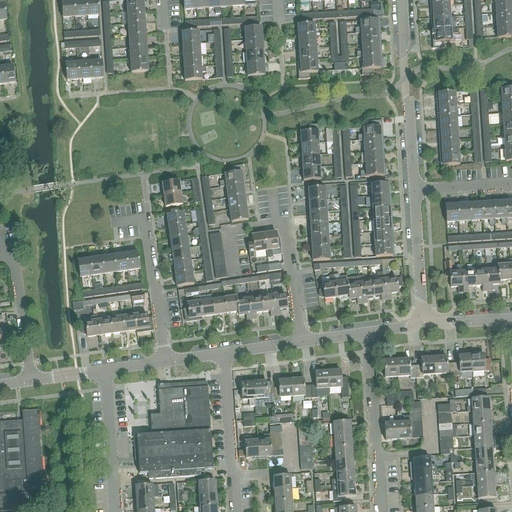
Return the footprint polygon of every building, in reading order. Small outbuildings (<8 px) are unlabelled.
[(69,0),(70,1),(62,2),(63,19),(75,18),(74,1),(73,0),(69,0)] [(81,0),(82,0),(74,1),(75,18),(87,17),(86,0),(85,0),(81,0)] [(86,0),(87,17),(99,16),(98,0),(86,0)] [(126,1),(127,13),(144,12),(144,0),(126,1)] [(196,10),(195,0),(183,0),(184,11),(196,10)] [(208,9),(207,0),(195,0),(196,10),(208,9)] [(220,9),(219,0),(207,0),(208,9),(220,9)] [(219,0),(220,9),(232,8),(231,0),(219,0)] [(511,1),(496,3),(497,15),(511,13),(511,1)] [(451,6),(433,7),(434,19),(451,18),(451,6)] [(127,13),(128,25),(145,24),(144,12),(127,13)] [(511,13),(497,15),(498,27),(511,26),(511,13)] [(434,19),(435,31),(452,30),(452,23),(456,23),(455,18),(451,18),(434,19)] [(377,21),(361,22),(361,29),(355,30),(355,35),(362,34),(378,33),(377,21)] [(128,25),(129,38),(146,37),(145,24),(128,25)] [(297,26),(298,38),(315,37),(314,25),(297,26)] [(511,26),(498,27),(498,39),(511,38),(511,39),(511,38),(511,26)] [(244,29),(245,42),(262,40),(261,28),(244,29)] [(452,30),(435,31),(433,31),(434,49),(433,49),(445,48),(444,48),(443,43),(453,42),(452,30)] [(182,34),(183,46),(200,45),(199,32),(182,34)] [(362,34),(362,46),(379,45),(378,33),(362,34)] [(129,38),(130,50),(147,49),(146,37),(129,38)] [(298,38),(299,50),(316,49),(315,37),(298,38)] [(245,42),(246,54),(263,53),(262,40),(245,42)] [(183,46),(183,58),(200,57),(200,45),(183,46)] [(379,45),(362,46),(363,54),(357,54),(357,59),(363,59),(380,57),(379,45)] [(130,50),(130,62),(148,61),(147,49),(130,50)] [(299,50),(300,62),(317,61),(316,49),(299,50)] [(246,54),(247,66),(264,65),(263,53),(246,54)] [(183,58),(184,70),(201,69),(200,57),(183,58)] [(380,57),(363,59),(364,64),(362,64),(363,76),(362,76),(362,77),(373,76),(373,75),(372,75),(372,70),(380,70),(380,57)] [(148,61),(130,62),(131,74),(148,73),(148,61)] [(317,61),(300,62),(300,68),(298,68),(299,80),(298,80),(298,81),(310,80),(310,79),(309,79),(309,74),(317,73),(317,61)] [(102,62),(90,63),(91,80),(103,79),(102,62)] [(90,63),(78,64),(79,81),(91,80),(90,63)] [(79,81),(78,64),(66,64),(67,82),(79,81)] [(346,71),(346,64),(340,64),(334,65),(334,72),(346,71)] [(264,65),(247,66),(248,78),(265,77),(264,65)] [(4,85),(16,83),(13,66),(1,68),(4,85)] [(205,69),(201,69),(184,70),(185,82),(202,81),(202,73),(205,73),(205,69)] [(511,88),(502,90),(502,102),(511,101),(511,88)] [(438,94),(439,106),(456,105),(455,92),(438,94)] [(511,101),(502,102),(503,114),(511,113),(511,101)] [(439,106),(439,118),(456,117),(456,105),(439,106)] [(511,113),(503,114),(504,126),(511,125),(511,113)] [(122,126),(157,127),(157,115),(122,115),(122,126)] [(439,118),(440,130),(457,129),(456,117),(439,118)] [(175,118),(161,119),(162,134),(176,134),(175,118)] [(383,122),(371,123),(372,123),(372,128),(363,129),(364,136),(358,136),(358,142),(364,141),(382,140),(381,134),(382,134),(382,122),(383,122)] [(301,133),(301,145),(318,144),(318,139),(319,138),(318,126),(319,126),(308,127),(309,127),(309,132),(301,133)] [(440,130),(441,142),(458,141),(457,129),(440,130)] [(382,152),(382,140),(364,141),(365,153),(382,152)] [(441,142),(442,155),(460,154),(458,141),(441,142)] [(318,144),(301,145),(302,158),(319,156),(318,144)] [(382,152),(365,153),(366,166),(383,165),(382,152)] [(460,154),(442,155),(443,167),(461,166),(460,154)] [(303,170),(320,169),(319,156),(302,158),(303,170)] [(366,172),(360,172),(360,178),(384,177),(383,165),(366,166),(366,172)] [(226,187),(243,185),(242,179),(244,179),(242,167),(243,167),(232,168),(232,169),(233,169),(234,174),(224,175),(225,181),(220,182),(220,188),(226,187)] [(320,169),(303,170),(304,182),(320,181),(320,169)] [(162,184),(164,196),(181,194),(179,182),(162,184)] [(226,187),(228,199),(244,197),(243,185),(226,187)] [(388,185),(371,186),(372,198),(388,197),(388,185)] [(326,201),(325,188),(308,190),(309,202),(326,201)] [(181,194),(164,196),(166,208),(183,206),(181,194)] [(228,199),(229,211),(246,209),(244,197),(228,199)] [(388,197),(372,198),(372,210),(389,209),(388,197)] [(327,213),(326,201),(309,202),(310,214),(327,213)] [(482,204),(483,221),(489,221),(489,226),(495,225),(495,220),(494,203),(482,204)] [(506,203),(494,203),(495,220),(501,220),(501,225),(507,225),(507,220),(506,203)] [(482,204),(470,205),(471,222),(483,221),(482,204)] [(470,205),(458,206),(459,223),(471,222),(470,205)] [(459,223),(458,206),(446,207),(447,224),(459,223)] [(246,209),(229,211),(231,223),(248,221),(246,209)] [(389,209),(372,210),(373,222),(390,221),(389,209)] [(167,215),(169,227),(186,225),(184,213),(167,215)] [(327,225),(327,213),(310,214),(311,226),(327,225)] [(390,221),(373,222),(374,234),(391,233),(390,221)] [(228,224),(218,227),(219,233),(229,230),(228,224)] [(169,227),(170,239),(187,237),(186,225),(169,227)] [(327,225),(311,226),(311,238),(328,237),(327,225)] [(276,233),(264,235),(266,252),(267,259),(273,259),(272,251),(282,250),(280,239),(277,240),(276,233)] [(391,233),(374,234),(375,246),(391,245),(391,233)] [(266,252),(264,235),(251,237),(252,241),(247,242),(250,259),(256,258),(255,254),(266,252)] [(170,239),(172,251),(189,249),(187,237),(170,239)] [(328,237),(311,238),(312,250),(329,249),(328,237)] [(391,245),(375,246),(375,258),(392,257),(391,245)] [(172,251),(174,263),(190,261),(189,249),(172,251)] [(329,249),(312,250),(313,262),(330,261),(329,249)] [(138,253),(126,255),(128,272),(140,270),(138,253)] [(126,255),(113,256),(116,274),(128,272),(126,255)] [(113,256),(101,258),(104,275),(116,274),(113,256)] [(101,258),(89,260),(92,277),(104,275),(101,258)] [(92,277),(89,260),(77,262),(80,279),(92,277)] [(174,263),(175,276),(192,273),(190,261),(174,263)] [(269,272),(268,266),(263,266),(262,264),(258,264),(257,267),(256,267),(257,274),(269,272)] [(268,266),(269,272),(281,271),(280,264),(268,266)] [(457,267),(457,273),(450,273),(451,289),(458,288),(459,294),(464,294),(462,273),(461,266),(457,267)] [(498,266),(498,270),(499,270),(500,282),(511,281),(511,266),(498,266)] [(388,267),(381,268),(382,273),(386,301),(391,300),(390,295),(398,294),(396,279),(389,280),(388,267)] [(498,270),(486,271),(488,292),(492,292),(492,286),(500,286),(500,282),(499,270),(498,270)] [(486,271),(474,272),(475,287),(483,287),(483,293),(488,292),(486,271)] [(474,272),(462,273),(464,294),(468,294),(468,288),(475,287),(474,272)] [(192,273),(175,276),(177,288),(194,285),(192,273)] [(378,281),(372,282),(374,297),(375,297),(376,299),(379,299),(380,296),(381,296),(382,302),(386,301),(382,273),(377,273),(378,281)] [(339,275),(333,276),(337,298),(341,298),(342,301),(349,300),(346,279),(346,277),(339,278),(339,275)] [(329,277),(330,284),(322,285),(325,300),(337,298),(333,276),(329,277)] [(359,277),(346,279),(349,300),(349,301),(350,301),(352,303),(356,302),(357,300),(358,305),(363,305),(359,277)] [(372,282),(365,283),(364,277),(359,277),(363,305),(368,304),(367,298),(368,298),(369,300),(372,300),(373,297),(374,297),(372,282)] [(285,294),(278,296),(277,291),(272,292),(272,296),(273,296),(276,317),(281,316),(280,311),(281,311),(282,312),(286,312),(286,310),(287,310),(285,294)] [(261,298),(254,299),(253,294),(248,295),(252,320),(257,319),(256,314),(263,313),(261,298)] [(243,296),(243,300),(237,301),(236,301),(238,313),(239,317),(246,316),(247,321),(252,320),(248,295),(243,296)] [(202,318),(199,302),(200,302),(199,296),(193,297),(194,303),(187,304),(188,309),(184,310),(186,322),(188,323),(196,322),(197,320),(197,319),(202,318)] [(272,296),(261,298),(263,313),(270,312),(271,317),(276,317),(273,296),(272,296)] [(226,315),(238,313),(236,301),(237,301),(236,297),(224,299),(226,315)] [(214,316),(226,315),(224,299),(212,300),(214,316)] [(202,318),(214,316),(212,300),(200,302),(199,302),(202,318)] [(146,314),(134,316),(136,331),(141,330),(141,332),(143,333),(152,332),(153,330),(151,319),(147,320),(146,314)] [(134,316),(122,318),(124,333),(136,331),(134,316)] [(97,317),(91,317),(92,322),(85,323),(82,324),(81,326),(82,334),(84,336),(87,335),(87,338),(100,337),(97,317)] [(100,337),(112,335),(110,320),(102,321),(101,317),(97,317),(100,337)] [(122,318),(110,320),(112,335),(124,333),(122,318)] [(484,355),(472,356),(473,372),(485,372),(484,355)] [(459,364),(453,364),(454,376),(460,376),(460,373),(473,372),(472,356),(459,357),(459,364)] [(447,357),(434,358),(435,375),(448,374),(448,377),(454,376),(453,364),(447,364),(447,357)] [(422,366),(416,367),(417,379),(424,378),(424,376),(435,375),(434,358),(422,359),(422,366)] [(385,378),(398,377),(397,360),(384,361),(385,378)] [(397,360),(398,377),(410,376),(410,379),(417,379),(416,367),(410,367),(409,360),(397,360)] [(341,371),(328,372),(329,389),(342,388),(342,399),(349,399),(348,377),(341,378),(341,371)] [(316,386),(310,386),(311,399),(318,398),(317,390),(329,389),(328,372),(315,373),(316,386)] [(304,379),(291,380),(292,398),(304,397),(305,399),(311,399),(310,386),(305,386),(304,379)] [(267,382),(262,382),(261,380),(254,380),(254,383),(255,405),(260,404),(260,400),(267,399),(268,402),(274,401),(273,389),(267,389),(267,382)] [(279,388),(273,389),(274,401),(280,401),(280,398),(292,398),(291,380),(278,381),(279,388)] [(242,401),(249,400),(249,408),(255,407),(255,405),(254,383),(241,384),(242,401)] [(152,436),(137,437),(139,468),(139,472),(139,474),(148,474),(148,480),(205,476),(205,470),(213,469),(207,388),(169,391),(169,388),(159,389),(159,391),(158,391),(160,416),(151,416),(152,436)] [(472,400),(472,407),(467,408),(467,413),(473,413),(489,412),(489,399),(472,400)] [(437,406),(438,414),(450,413),(450,406),(437,406)] [(28,490),(45,489),(40,411),(22,412),(23,421),(0,422),(0,491),(3,491),(3,495),(0,495),(0,511),(30,510),(28,490)] [(473,413),(473,424),(490,423),(489,412),(473,413)] [(397,424),(398,439),(411,439),(410,433),(410,427),(410,423),(410,421),(409,417),(403,417),(404,423),(397,424)] [(333,423),(334,436),(352,434),(351,422),(333,423)] [(473,424),(474,437),(491,436),(490,423),(473,424)] [(398,439),(397,424),(384,424),(385,440),(398,439)] [(334,436),(335,448),(352,447),(352,434),(334,436)] [(264,441),(258,441),(259,458),(272,457),(272,456),(271,451),(271,445),(271,440),(271,439),(270,435),(264,435),(264,441)] [(474,437),(475,450),(492,448),(491,436),(474,437)] [(259,458),(258,441),(251,441),(251,437),(245,438),(246,459),(259,458)] [(335,448),(336,460),(353,459),(352,447),(335,448)] [(475,450),(476,462),(492,461),(492,448),(475,450)] [(336,460),(337,473),(354,472),(353,459),(336,460)] [(413,464),(410,465),(411,472),(436,471),(436,465),(431,465),(430,459),(413,460),(413,464)] [(476,462),(476,474),(493,473),(492,461),(476,462)] [(436,471),(411,472),(411,481),(414,481),(415,485),(432,484),(432,477),(437,476),(436,471)] [(354,472),(337,473),(337,480),(332,480),(333,486),(355,484),(354,472)] [(476,474),(477,487),(494,486),(493,473),(476,474)] [(274,477),(275,490),(291,489),(291,476),(274,477)] [(199,482),(199,495),(216,494),(216,481),(199,482)] [(346,497),(356,497),(355,484),(333,486),(334,502),(346,501),(346,497)] [(432,484),(415,485),(415,497),(433,496),(438,496),(438,490),(433,491),(432,484)] [(135,487),(136,500),(154,498),(153,486),(135,487)] [(494,486),(477,487),(478,500),(495,499),(494,486)] [(462,487),(463,497),(473,496),(473,487),(462,487)] [(275,490),(276,503),(292,502),(291,489),(275,490)] [(199,495),(200,508),(217,507),(216,494),(199,495)] [(415,497),(416,510),(434,508),(433,496),(415,497)] [(136,500),(137,511),(154,511),(154,498),(136,500)] [(276,503),(276,511),(292,511),(292,502),(276,503)]
